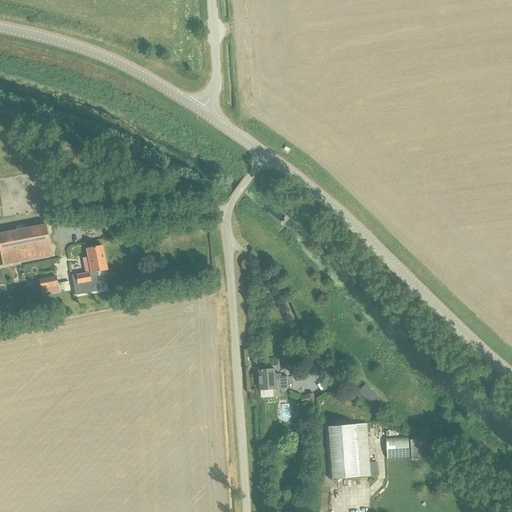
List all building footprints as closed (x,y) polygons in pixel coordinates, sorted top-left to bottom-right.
[(0,233),(0,251),(1,255),(0,255),(0,265),(3,265),(52,256),(46,225),(0,233)] [(91,272),(72,276),(75,295),(100,290),(96,272),(107,270),(103,246),(87,249),(91,272)] [(40,280),(42,289),(43,297),(60,294),(56,277),(40,280)] [(275,369),(258,370),(259,390),(261,390),(261,398),(273,397),(273,389),(289,388),(288,376),(279,377),(279,376),(277,376),(275,376),(275,369)] [(376,403),(381,398),(368,385),(362,390),(376,403)] [(317,406),(313,394),(301,397),(303,403),(309,402),(311,408),(317,406)] [(292,413),(292,403),(284,403),(284,413),(292,413)] [(326,427),(329,479),(370,476),(367,424),(326,427)] [(408,438),(386,439),(387,459),(409,458),(408,438)] [(421,460),(420,438),(412,438),(413,460),(421,460)]
